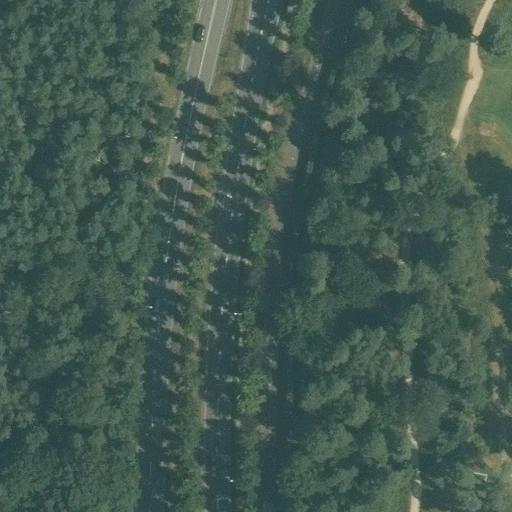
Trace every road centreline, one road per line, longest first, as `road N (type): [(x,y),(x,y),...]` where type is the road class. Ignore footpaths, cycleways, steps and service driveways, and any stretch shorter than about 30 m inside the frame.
road 1 (primary): [(216,0),(167,249),(150,511)]
road 2 (primary): [(218,511),(227,229),(266,0)]
